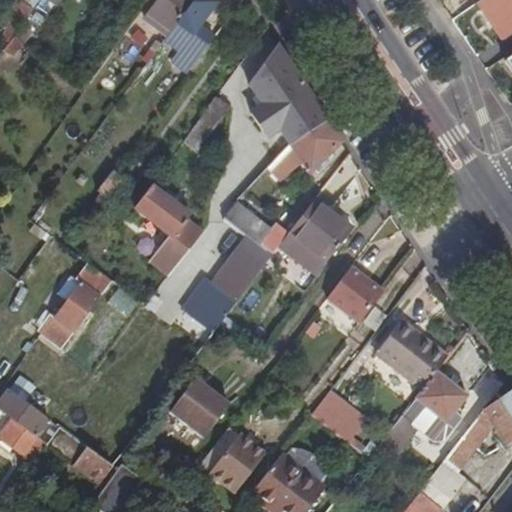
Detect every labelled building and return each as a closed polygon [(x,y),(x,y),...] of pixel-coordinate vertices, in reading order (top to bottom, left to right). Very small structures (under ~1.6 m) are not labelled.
[(13,0),(6,11),(21,20),(34,0),(13,0)] [(162,0),(147,21),(154,27),(160,19),(173,0),(162,0)] [(196,0),(173,0),(160,19),(154,27),(160,32),(168,39),(177,27),(196,0)] [(207,0),(196,0),(177,27),(184,30),(193,38),(173,65),(187,76),(214,39),(200,29),(217,7),(207,0)] [(511,0),(481,0),(475,4),(501,43),(511,35),(511,0)] [(9,13),(0,24),(0,26),(13,37),(23,24),(9,13)] [(13,39),(22,47),(32,32),(24,26),(13,39)] [(177,27),(168,39),(148,66),(160,74),(170,63),(173,65),(193,38),(184,30),(177,27)] [(13,39),(5,50),(13,57),(22,47),(13,39)] [(328,125),(278,48),(251,87),(282,133),(290,146),(292,148),(328,125)] [(511,55),(503,62),(511,75),(511,55)] [(217,99),(231,109),(232,107),(219,97),(217,99)] [(231,109),(217,99),(202,115),(204,117),(185,143),(198,153),(231,109)] [(342,145),(328,125),(292,148),(303,164),(310,175),(315,171),(319,176),(331,164),(327,159),(342,145)] [(276,162),(290,146),(282,133),(274,141),(258,158),(269,169),(276,162)] [(290,146),(276,162),(290,173),(303,164),(292,148),(290,146)] [(249,191),(269,169),(258,158),(238,180),(249,191)] [(342,188),(358,169),(345,158),(329,177),(342,188)] [(116,171),(101,191),(103,193),(95,207),(107,216),(131,183),(116,171)] [(158,267),(171,276),(181,265),(203,236),(186,222),(189,217),(151,189),(136,210),(153,224),(149,230),(156,235),(160,230),(177,242),(158,267)] [(272,228),(255,214),(246,208),(239,202),(223,219),(259,248),(272,258),(279,249),(288,237),(289,236),(275,225),(272,228)] [(352,231),(315,203),(313,205),(311,207),(289,236),(288,237),(326,265),(352,231)] [(246,208),(255,214),(257,211),(250,204),(246,208)] [(318,277),(326,265),(288,237),(279,249),(318,277)] [(230,284),(244,295),(272,258),(259,248),(230,284)] [(93,266),(89,263),(76,280),(80,284),(55,319),(50,316),(38,332),(62,350),(112,282),(93,266)] [(351,270),(327,300),(359,325),(383,294),(351,270)] [(144,310),(170,324),(190,287),(164,273),(144,310)] [(377,358),(421,392),(436,374),(446,361),(401,327),(377,358)] [(68,351),(87,365),(99,350),(79,335),(68,351)] [(462,420),(456,415),(468,400),(436,374),(421,392),(379,447),(394,459),(416,431),(433,445),(444,444),(462,420)] [(228,408),(194,382),(169,416),(203,442),(228,408)] [(3,388),(0,392),(0,394),(5,398),(0,404),(0,410),(11,418),(0,432),(0,441),(17,454),(24,460),(26,458),(34,464),(48,445),(59,432),(59,430),(3,388)] [(330,394),(311,418),(348,446),(365,422),(330,394)] [(459,444),(444,464),(457,475),(494,427),(507,447),(511,443),(511,397),(486,413),(485,413),(459,444)] [(112,469),(59,430),(59,432),(48,445),(99,485),(112,469)] [(240,436),(209,475),(236,495),(266,456),(240,436)] [(282,455),(252,495),(273,510),(276,506),(283,511),(306,511),(325,488),(319,483),(282,455)] [(122,466),(118,473),(142,491),(146,484),(122,466)] [(108,486),(132,504),(142,491),(118,473),(108,486)] [(111,511),(125,511),(132,504),(108,486),(97,500),(99,502),(111,511)] [(439,511),(447,503),(426,487),(405,511),(439,511)]
